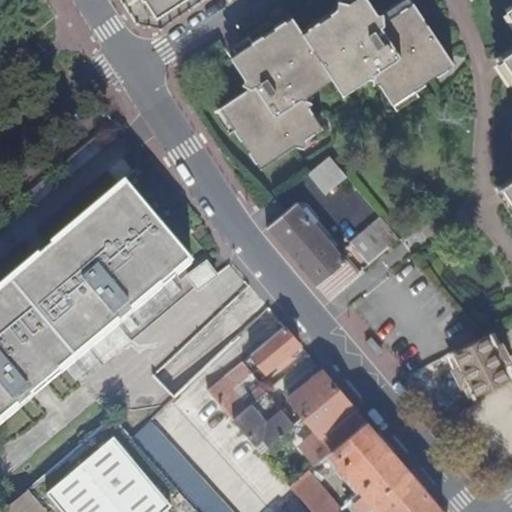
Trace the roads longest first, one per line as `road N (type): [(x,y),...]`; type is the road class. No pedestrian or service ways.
road 1 (residential): [(134,70),(274,273),(474,511)]
road 2 (residential): [(122,53),(0,153)]
road 3 (residential): [(134,70),(244,0)]
